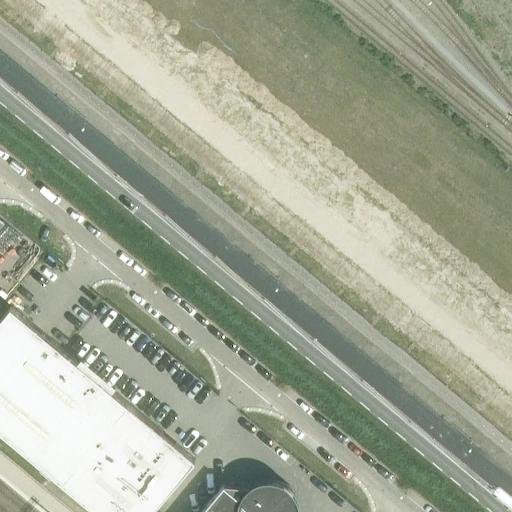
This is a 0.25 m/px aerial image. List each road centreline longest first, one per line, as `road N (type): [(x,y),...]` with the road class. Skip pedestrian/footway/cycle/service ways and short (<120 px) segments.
road 1 (unclassified): [(511,503),(0,73)]
road 2 (unclassified): [(0,100),(490,511)]
